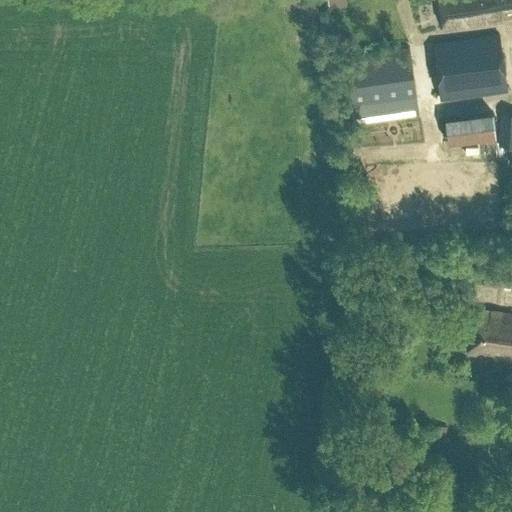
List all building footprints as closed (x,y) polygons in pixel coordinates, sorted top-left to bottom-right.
[(511,0),(439,0),(444,29),(501,20),(501,17),(511,15),(511,0)] [(434,39),(440,99),(507,90),(499,30),(434,39)] [(353,122),(417,113),(407,45),(344,53),(353,122)] [(492,109),(444,116),(447,142),(495,135),(492,109)] [(497,144),(511,144),(511,111),(499,111),(497,140),(497,144)] [(483,281),(483,282),(511,284),(511,265),(508,265),(507,269),(484,267),(484,268),(483,281)] [(470,280),(483,281),(484,268),(471,267),(470,280)] [(511,313),(474,308),(467,350),(511,357),(511,313)] [(446,434),(447,423),(435,422),(434,433),(446,434)] [(445,490),(448,461),(436,460),(434,490),(445,490)]
